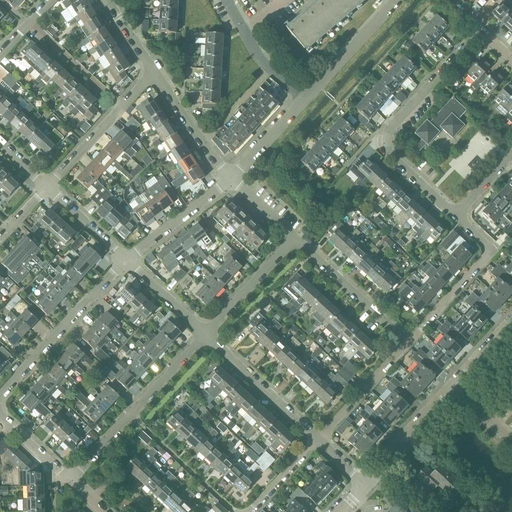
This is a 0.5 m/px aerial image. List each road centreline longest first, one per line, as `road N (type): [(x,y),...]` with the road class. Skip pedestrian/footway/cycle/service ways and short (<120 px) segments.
road 1 (residential): [(480,30),(385,137),(389,152),(455,215)]
road 2 (residential): [(0,394),(124,260)]
road 3 (residential): [(406,342),(488,249),(455,215)]
road 4 (residential): [(406,342),(293,237)]
road 5 (residential): [(315,439),(207,336)]
road 6 (residential): [(359,486),(456,387)]
road 7 (residential): [(304,100),(398,0)]
road 8 (residential): [(124,260),(230,178)]
road 9 (residential): [(315,439),(406,342)]
road 10 (residential): [(207,336),(293,237)]
road 11 (residential): [(230,178),(152,73)]
road 12 (residential): [(29,21),(121,105)]
road 13 (residential): [(233,511),(144,428)]
